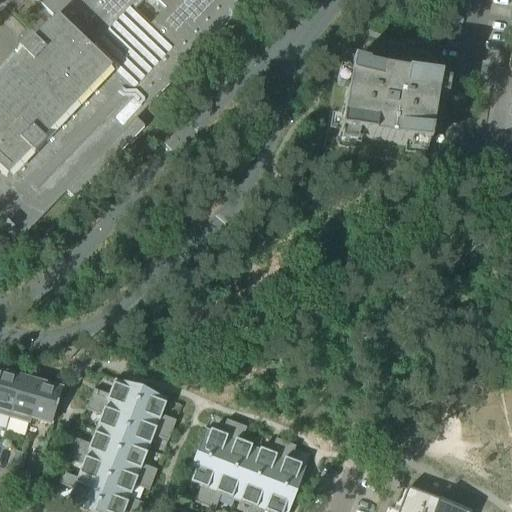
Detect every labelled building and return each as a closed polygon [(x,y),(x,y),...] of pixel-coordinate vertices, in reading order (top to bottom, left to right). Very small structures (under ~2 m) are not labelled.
[(151,105),(188,66),(251,0),(31,0),(53,21),(30,45),(27,42),(15,54),(18,58),(0,76),(0,227),(2,229),(1,230),(8,237),(9,236),(17,244),(65,194),(73,202),(143,130),(134,122),(151,105)] [(349,68),(336,141),(424,156),(430,123),(430,122),(437,83),(349,68)] [(0,417),(8,420),(19,380),(0,375),(0,417)] [(29,425),(30,421),(40,385),(19,380),(8,420),(29,425)] [(92,392),(89,402),(103,407),(130,417),(134,407),(140,392),(113,382),(107,397),(92,392)] [(40,385),(30,421),(50,427),(60,390),(40,385)] [(134,407),(130,417),(156,428),(171,433),(175,423),(160,418),(166,402),(140,392),(134,407)] [(89,402),(85,412),(100,417),(94,432),(120,442),(130,417),(103,407),(89,402)] [(130,417),(120,442),(147,452),(152,437),(167,443),(171,433),(156,428),(130,417)] [(204,431),(194,457),(209,463),(219,467),(229,441),(235,426),(225,422),(220,437),(204,431)] [(229,441),(219,467),(229,471),(244,477),(254,450),(239,445),(245,430),(235,426),(229,441)] [(74,441),(70,451),(111,467),(120,442),(94,432),(88,447),(74,441)] [(254,450),(244,477),(259,482),(269,486),(279,460),(284,445),(275,441),(269,456),(254,450)] [(120,442),(111,467),(152,483),(156,473),(141,467),(147,452),(120,442)] [(279,460),(269,486),(279,490),(294,496),(305,470),(289,464),(294,449),(284,445),(279,460)] [(70,451),(66,461),(81,467),(75,481),(101,491),(111,467),(70,451)] [(12,459),(24,462),(26,455),(14,452),(12,459)] [(194,457),(184,484),(199,490),(194,505),(204,508),(209,494),(219,467),(209,463),(194,457)] [(22,470),(24,462),(12,459),(10,467),(22,470)] [(111,467),(101,491),(128,501),(133,487),(148,493),(152,483),(111,467)] [(209,494),(204,508),(212,511),(213,511),(219,497),(234,503),(244,477),(229,471),(219,467),(209,494)] [(60,476),(56,486),(71,491),(65,507),(78,511),(93,511),(101,491),(75,481),(60,476)] [(244,477),(234,503),(249,509),(247,511),(258,511),(269,486),(259,482),(244,477)] [(269,486),(258,511),(288,511),(294,496),(279,490),(269,486)] [(101,491),(93,511),(123,511),(124,511),(125,511),(140,511),(143,507),(128,501),(101,491)] [(460,511),(403,491),(394,511),(460,511)]
